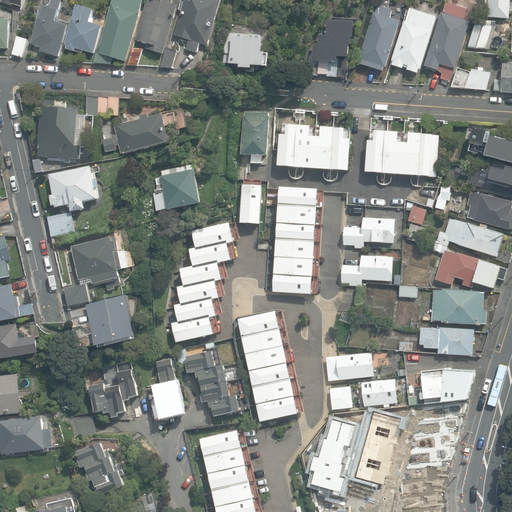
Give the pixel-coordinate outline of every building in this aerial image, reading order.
[(41,52),(60,58),(69,27),(57,23),(63,1),(60,0),(53,0),(51,8),(43,5),(32,45),(42,48),(41,52)] [(95,63),(109,64),(110,57),(126,62),(145,0),(115,0),(102,44),(101,44),(95,63)] [(147,49),(164,54),(178,6),(173,5),(174,0),(147,0),(136,40),(148,44),(147,49)] [(209,46),(221,0),(181,0),(178,11),(181,12),(174,37),(190,41),(187,51),(198,54),(201,44),(209,46)] [(360,64),(383,71),(385,67),(386,68),(400,21),(389,18),(392,10),(388,9),(390,2),(384,0),(376,0),(374,6),(377,7),(375,14),(374,13),(359,60),(361,60),(360,64)] [(511,0),(488,0),(488,18),(511,20),(511,0)] [(251,9),(259,12),(260,6),(253,3),(251,9)] [(441,79),(451,82),(470,22),(459,18),(462,8),(446,3),(443,13),(441,13),(424,66),(426,67),(425,69),(436,72),(436,71),(442,74),(441,79)] [(84,51),(95,54),(103,27),(90,23),(94,11),(78,6),(66,45),(68,46),(67,48),(83,54),(84,51)] [(405,23),(403,22),(390,67),(403,70),(404,66),(408,67),(407,72),(418,75),(419,70),(422,71),(433,31),(432,31),(437,15),(409,7),(405,23)] [(270,16),(277,18),(279,11),(272,9),(270,16)] [(0,49),(9,50),(11,21),(0,20),(0,49)] [(328,77),(347,78),(348,59),(350,59),(351,46),(352,46),(353,39),(354,39),(356,22),(328,20),(327,35),(314,34),(313,46),(312,54),(309,57),(308,75),(318,76),(319,75),(328,76),(328,77)] [(486,50),(493,26),(491,25),(492,21),(477,20),(469,48),(486,50)] [(264,54),(265,39),(246,38),(246,27),(232,26),(231,50),(224,50),(223,61),(229,62),(229,66),(240,66),(239,69),(252,70),(252,66),(264,67),(265,54),(264,54)] [(13,55),(23,58),(29,40),(18,37),(13,55)] [(161,67),(173,68),(178,51),(167,48),(161,67)] [(128,66),(138,66),(143,49),(134,49),(128,66)] [(501,93),(511,93),(511,65),(503,65),(502,81),(494,80),(494,92),(501,92),(501,93)] [(466,89),(471,73),(458,68),(452,88),(466,89)] [(472,69),(471,73),(466,89),(486,90),(491,73),(472,69)] [(86,115),(109,117),(110,98),(88,96),(86,115)] [(109,116),(120,117),(121,98),(111,98),(109,116)] [(39,157),(81,160),(82,148),(77,147),(78,129),(81,129),(81,119),(78,119),(79,110),(42,108),(39,157)] [(251,163),(260,164),(261,156),(268,157),(270,117),(269,117),(269,113),(244,112),(244,115),(243,115),(241,155),(251,156),(251,163)] [(120,146),(122,154),(171,143),(164,114),(149,118),(148,114),(141,116),(142,119),(115,126),(119,140),(115,141),(114,138),(104,140),(106,153),(117,150),(116,147),(120,146)] [(276,164),(348,170),(351,129),(281,123),(281,133),(279,133),(276,164)] [(363,171),(436,177),(439,135),(369,130),(368,140),(366,140),(363,171)] [(511,163),(511,141),(474,131),(472,138),(471,138),(467,152),(511,163)] [(457,160),(457,151),(455,151),(455,149),(451,149),(451,151),(448,151),(448,159),(457,160)] [(34,161),(37,173),(43,172),(41,159),(34,161)] [(444,178),(454,179),(454,172),(457,172),(458,164),(448,163),(444,178)] [(193,170),(193,165),(162,171),(163,177),(156,178),(158,190),(156,190),(156,193),(154,194),(157,211),(168,209),(168,211),(202,204),(195,170),(193,170)] [(511,168),(506,166),(505,169),(490,165),(487,175),(483,174),(479,187),(511,196),(511,168)] [(71,205),(73,212),(86,209),(85,202),(99,199),(96,188),(98,188),(97,180),(94,180),(91,166),(49,175),(54,196),(51,196),(53,206),(56,206),(56,208),(71,205)] [(244,185),(241,224),(262,225),(265,187),(244,185)] [(277,257),(275,274),(274,293),(312,295),(314,277),(318,206),(319,190),(281,187),(280,204),(278,238),(277,257)] [(471,205),(467,216),(511,229),(511,201),(511,202),(472,190),(468,204),(471,205)] [(449,214),(451,207),(446,206),(447,201),(438,198),(436,208),(445,210),(444,213),(449,214)] [(433,208),(435,201),(429,199),(427,207),(433,208)] [(409,221),(423,226),(427,211),(413,206),(409,221)] [(48,217),(54,244),(71,239),(70,234),(76,232),(72,212),(48,217)] [(356,249),(365,250),(365,242),(395,243),(396,219),(364,218),(364,228),(345,228),(345,246),(356,246),(356,249)] [(467,224),(450,219),(445,236),(449,237),(448,240),(449,240),(461,244),(460,245),(494,256),(498,257),(500,250),(505,235),(487,229),(488,226),(481,224),(480,227),(468,223),(467,224)] [(174,324),(179,343),(215,335),(211,318),(218,317),(214,300),(220,298),(217,282),(224,280),(220,264),(232,261),(229,244),(236,243),(231,223),(194,232),(198,249),(191,250),(195,266),(182,270),(186,286),(180,288),(184,304),(176,306),(180,322),(174,324)] [(419,242),(423,228),(411,224),(407,239),(419,242)] [(0,234),(0,279),(11,277),(8,262),(12,261),(6,235),(2,236),(1,234),(0,234)] [(449,237),(445,236),(439,234),(436,242),(448,245),(449,240),(448,240),(449,237)] [(116,237),(72,247),(80,281),(93,278),(94,284),(103,282),(106,291),(115,289),(114,287),(121,286),(119,279),(121,279),(120,273),(121,273),(120,270),(129,268),(125,252),(122,253),(121,248),(119,249),(116,237)] [(446,250),(448,245),(436,242),(434,250),(444,253),(445,250),(446,250)] [(445,250),(444,253),(435,280),(452,285),(455,277),(464,280),(463,285),(473,288),(475,283),(495,289),(499,278),(504,280),(508,269),(502,267),(502,266),(458,252),(458,254),(446,250),(445,250)] [(511,256),(511,253),(500,250),(498,257),(494,256),(494,258),(510,264),(511,256)] [(350,286),(363,287),(363,280),(393,282),(394,257),(363,255),(362,266),(343,265),(342,283),(350,284),(350,286)] [(0,321),(34,315),(32,303),(20,306),(18,297),(15,298),(12,285),(0,287),(0,321)] [(65,290),(69,306),(90,301),(86,285),(65,290)] [(399,296),(417,298),(417,297),(418,288),(400,286),(399,296)] [(442,321),(442,322),(487,324),(488,311),(484,311),(485,293),(480,293),(480,291),(445,290),(445,291),(434,291),(432,321),(442,321)] [(99,346),(100,348),(108,347),(108,344),(138,338),(129,296),(87,305),(94,336),(90,337),(92,345),(96,345),(96,346),(99,346)] [(239,320),(243,338),(281,330),(278,312),(239,320)] [(0,326),(0,359),(39,353),(36,336),(27,338),(27,335),(21,332),(19,332),(18,324),(0,326)] [(439,354),(473,356),(475,330),(421,327),(420,345),(424,345),(424,348),(439,349),(439,354)] [(243,338),(247,355),(285,346),(281,330),(243,338)] [(399,350),(412,351),(412,343),(400,342),(399,350)] [(216,347),(215,343),(206,345),(207,349),(204,350),(204,354),(188,357),(190,366),(187,366),(189,373),(197,372),(223,366),(218,347),(216,347)] [(247,355),(250,372),(289,363),(285,346),(247,355)] [(176,351),(179,367),(189,365),(185,349),(176,351)] [(327,358),(330,382),(375,377),(372,353),(327,358)] [(158,362),(163,388),(175,386),(178,385),(173,359),(158,362)] [(250,372),(254,388),(292,379),(289,363),(250,372)] [(224,365),(223,366),(197,372),(198,378),(200,378),(202,387),(228,381),(224,365)] [(122,385),(125,401),(131,399),(131,398),(139,396),(133,370),(119,373),(122,385)] [(442,398),(443,402),(468,400),(477,371),(444,370),(445,375),(423,377),(425,399),(442,398)] [(0,415),(23,413),(23,407),(24,405),(24,403),(23,402),(23,400),(20,375),(0,376),(0,415)] [(254,388),(258,405),(296,397),(292,379),(254,388)] [(363,383),(365,407),(385,405),(385,407),(391,407),(390,404),(399,403),(396,379),(363,383)] [(112,412),(106,386),(104,380),(98,381),(99,385),(91,387),(96,412),(105,410),(105,414),(112,412)] [(231,396),(228,381),(202,387),(204,396),(202,396),(203,403),(209,401),(231,396)] [(125,401),(122,385),(112,387),(112,384),(106,386),(112,412),(113,418),(120,417),(119,413),(127,411),(125,401)] [(175,386),(163,388),(160,389),(165,415),(181,412),(175,386)] [(331,389),(333,410),(354,408),(351,386),(331,389)] [(237,395),(231,396),(209,401),(211,408),(214,407),(216,417),(241,412),(237,395)] [(258,405),(261,422),(300,414),(296,397),(258,405)] [(349,478),(353,494),(370,490),(370,488),(392,482),(390,475),(441,461),(440,457),(454,453),(450,439),(456,438),(452,425),(447,427),(443,413),(429,417),(428,412),(391,422),(388,410),(370,412),(370,414),(357,417),(356,413),(335,417),(338,423),(353,477),(349,478)] [(0,421),(0,426),(3,454),(41,450),(41,452),(47,452),(46,448),(54,447),(52,428),(43,429),(42,416),(0,421)] [(75,419),(79,438),(97,435),(92,416),(75,419)] [(205,454),(243,446),(239,431),(202,439),(205,454)] [(102,443),(78,452),(80,460),(79,460),(82,467),(86,466),(110,457),(108,451),(105,452),(102,443)] [(247,463),(243,446),(205,454),(209,472),(247,463)] [(117,465),(114,466),(110,457),(86,466),(89,474),(88,475),(90,481),(94,480),(119,471),(117,465)] [(213,488),(250,479),(247,463),(209,472),(213,488)] [(119,471),(94,480),(97,487),(100,495),(125,485),(121,476),(125,474),(123,469),(119,471)] [(424,481),(422,477),(354,497),(355,500),(354,500),(356,511),(441,511),(441,508),(436,506),(433,498),(431,499),(429,495),(432,494),(429,482),(426,483),(425,480),(424,481)] [(217,505),(254,497),(250,479),(213,488),(217,505)] [(144,511),(160,511),(156,491),(141,494),(144,511)] [(218,511),(257,511),(254,497),(217,505),(218,511)] [(76,511),(73,498),(49,504),(50,509),(36,511),(76,511)]
